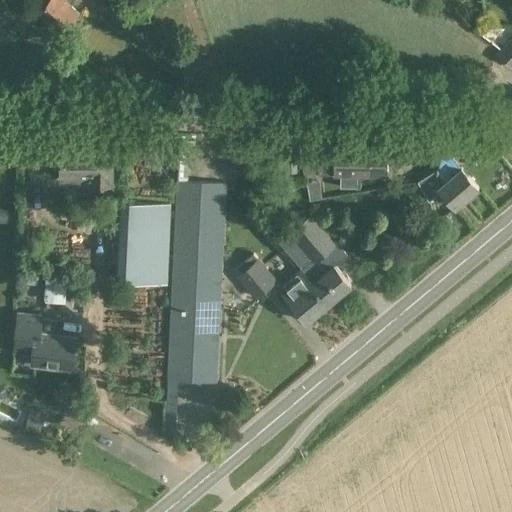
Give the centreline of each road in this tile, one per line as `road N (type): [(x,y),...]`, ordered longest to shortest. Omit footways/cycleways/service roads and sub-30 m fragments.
road 1 (unclassified): [(511,123),(0,121)]
road 2 (secondary): [(165,511),(511,221)]
